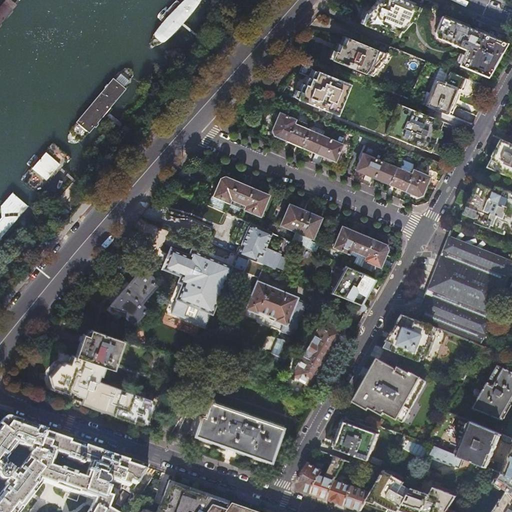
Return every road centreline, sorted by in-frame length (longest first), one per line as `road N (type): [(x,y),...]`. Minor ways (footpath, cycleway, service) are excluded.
road 1 (residential): [(277,494),(422,227)]
road 2 (residential): [(277,494),(0,395)]
road 3 (primary): [(190,129),(0,345)]
road 4 (residential): [(190,129),(422,227)]
road 5 (residential): [(422,227),(511,76)]
road 6 (primary): [(300,0),(190,129)]
